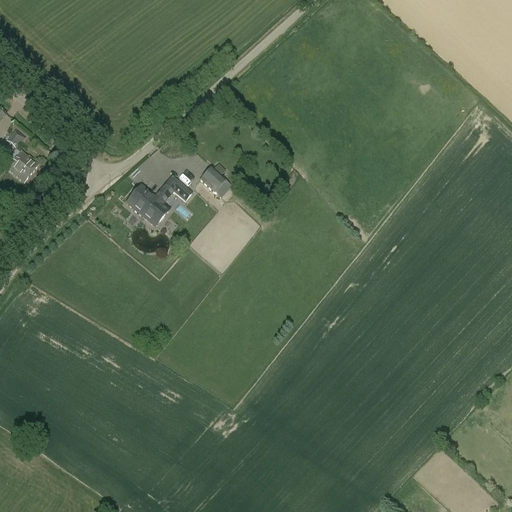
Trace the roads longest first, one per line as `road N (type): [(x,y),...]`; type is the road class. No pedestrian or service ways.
road 1 (unclassified): [(313,0),(109,175)]
road 2 (unclassified): [(0,287),(37,240),(109,175)]
road 3 (unclassified): [(109,175),(0,81)]
